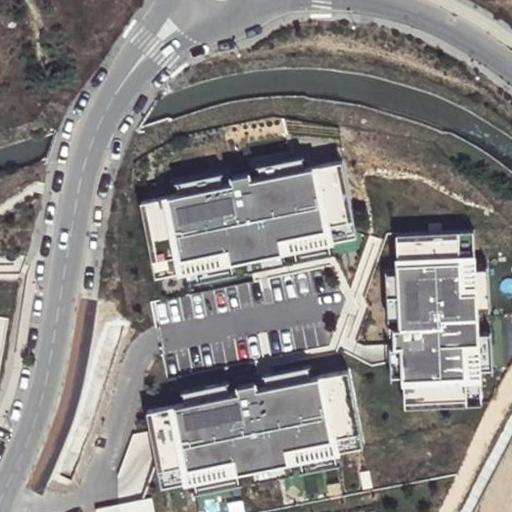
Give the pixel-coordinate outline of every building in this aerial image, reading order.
[(261,177),(305,168),(302,156),(259,165),(261,177)] [(179,193),(141,201),(153,259),(181,254),(184,270),(329,242),(325,225),(354,220),(342,161),(251,179),(250,172),(232,176),(233,182),(223,184),(179,193)] [(179,193),(223,184),(221,172),(177,181),(179,193)] [(325,225),(329,242),(357,236),(354,220),(325,225)] [(460,262),(475,261),(474,233),(459,234),(460,262)] [(459,234),(397,237),(399,276),(401,320),(402,330),(395,330),(396,348),(402,347),(403,351),(404,378),(406,409),(468,405),(466,376),(481,376),(481,371),(479,336),(478,308),(476,271),(475,261),(460,262),(459,234)] [(329,242),(294,249),(296,261),(331,254),(329,242)] [(282,251),(246,258),(249,270),(284,263),(282,251)] [(181,254),(153,259),(156,276),(184,270),(181,254)] [(231,261),(196,268),(199,280),(233,273),(231,261)] [(476,271),(478,308),(490,307),(488,270),(476,271)] [(399,276),(386,276),(389,321),(401,320),(399,276)] [(479,336),(481,371),(493,370),(491,335),(479,336)] [(403,351),(390,352),(392,379),(404,378),(403,351)] [(268,376),(270,388),(314,380),(312,368),(268,376)] [(150,412),(161,470),(190,465),(193,482),(197,481),(239,473),(303,460),(338,454),(335,439),(363,434),(351,372),(260,390),(259,384),(241,387),(242,394),(232,396),(188,404),(150,412)] [(468,405),(483,405),(481,376),(466,376),(468,405)] [(186,392),(188,404),(232,396),(230,384),(186,392)] [(335,439),(338,454),(366,448),(363,434),(335,439)] [(338,454),(303,460),(305,472),(340,466),(338,454)] [(291,463),(256,469),(258,481),(293,475),(291,463)] [(164,487),(193,482),(190,465),(161,470),(164,487)] [(239,473),(197,481),(200,493),(242,485),(239,473)]
